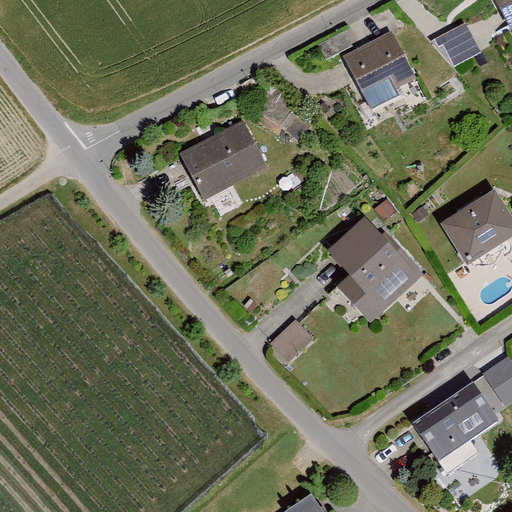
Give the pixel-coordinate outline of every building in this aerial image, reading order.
[(511,0),(491,0),(509,34),(511,32),(511,0)] [(452,69),(480,53),(463,23),(435,39),(452,69)] [(392,33),(340,61),(368,113),(420,85),(392,33)] [(318,48),(325,62),(352,49),(345,35),(318,48)] [(244,126),(180,159),(202,202),(266,169),(244,126)] [(511,212),(496,187),(429,227),(461,280),(511,249),(511,212)] [(342,291),(373,325),(421,281),(376,232),(371,237),(361,226),(329,255),(353,281),(342,291)] [(295,324),(268,349),(286,368),(312,343),(295,324)] [(511,402),(511,369),(507,362),(481,380),(502,410),(511,402)] [(408,430),(446,484),(482,460),(470,442),(496,425),(470,388),(408,430)] [(317,511),(309,499),(290,511),(317,511)]
